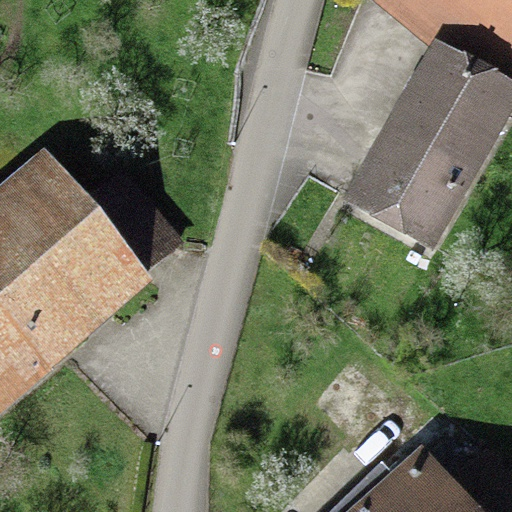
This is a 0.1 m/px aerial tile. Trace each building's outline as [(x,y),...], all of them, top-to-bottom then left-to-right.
[(511,0),(366,0),(363,4),(511,98),(511,0)] [(430,62),(343,218),(425,264),(511,108),(430,62)] [(32,168),(0,196),(0,412),(140,289),(80,221),(32,168)] [(120,185),(80,221),(140,289),(180,253),(120,185)] [(422,450),(353,511),(511,511),(511,477),(488,450),(452,483),(422,450)]
